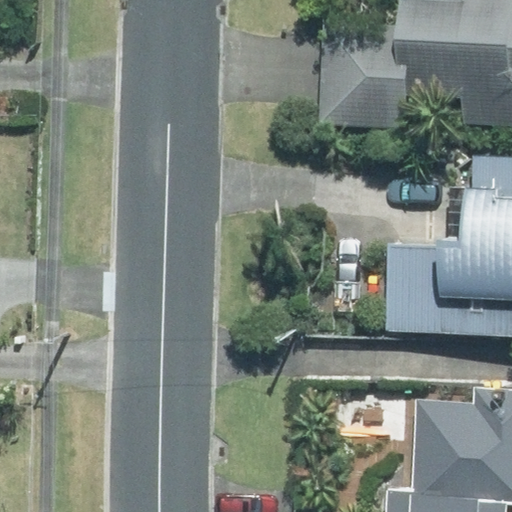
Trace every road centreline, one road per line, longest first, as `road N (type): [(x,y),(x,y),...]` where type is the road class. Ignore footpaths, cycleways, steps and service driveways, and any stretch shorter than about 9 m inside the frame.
road 1 (residential): [(161,511),(176,0)]
road 2 (unknown): [(165,359),(0,356)]
